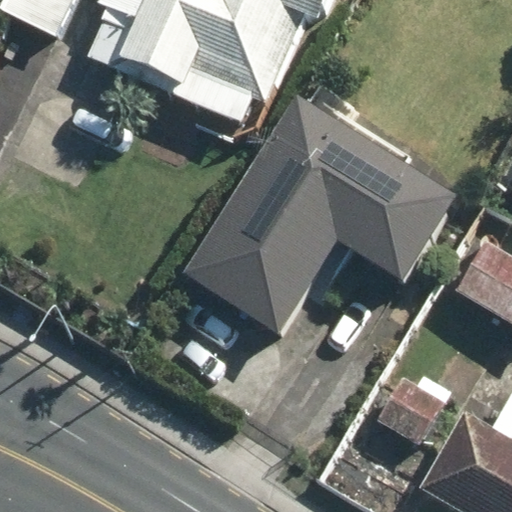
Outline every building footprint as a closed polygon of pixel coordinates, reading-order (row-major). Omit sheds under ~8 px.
[(104,0),(95,21),(76,12),(81,0),(14,0),(1,30),(244,142),(254,119),(267,125),(304,44),(314,49),(335,0),(104,0)] [(283,353),(334,272),(403,317),(463,225),(377,170),(294,117),(183,289),(283,353)] [(511,281),(480,262),(452,310),(511,346),(511,281)] [(426,387),(418,399),(386,380),(361,421),(423,460),(443,428),(457,406),(426,387)] [(463,427),(454,441),(416,503),(430,511),(511,511),(511,446),(507,454),(463,427)]
